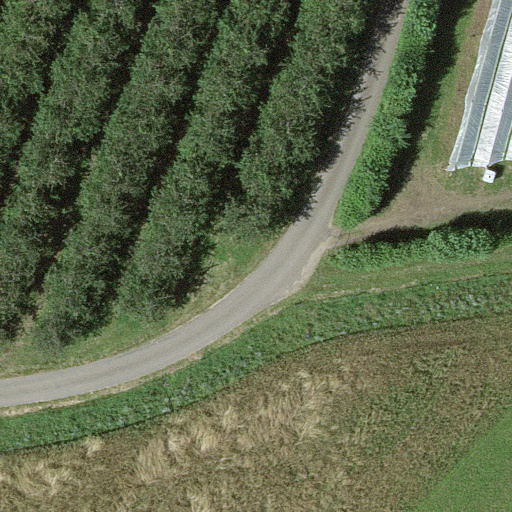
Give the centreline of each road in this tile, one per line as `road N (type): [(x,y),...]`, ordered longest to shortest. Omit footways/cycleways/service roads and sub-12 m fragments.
road 1 (unclassified): [(391,0),(354,127),(278,280),(180,349),(126,371),(0,392)]
road 2 (track): [(278,280),(511,248)]
